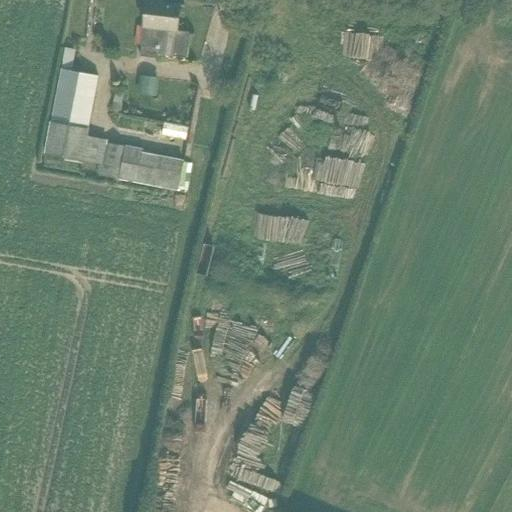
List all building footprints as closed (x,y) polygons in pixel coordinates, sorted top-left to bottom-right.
[(177,31),(180,6),(163,4),(163,0),(147,0),(141,47),(160,49),(159,55),(187,58),(190,32),(177,31)] [(45,154),(84,162),(104,166),(101,174),(178,190),(184,161),(143,155),(144,150),(107,144),(109,141),(88,137),(100,75),(61,69),(45,154)] [(139,93),(158,96),(161,77),(142,75),(139,93)] [(113,102),(111,111),(120,113),(122,104),(113,102)] [(161,136),(184,141),(187,128),(164,124),(161,136)]
